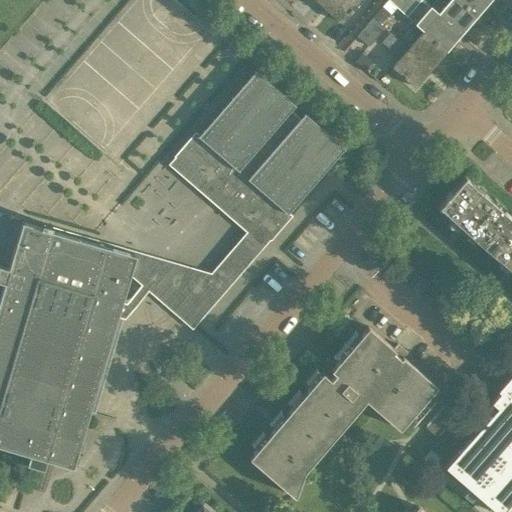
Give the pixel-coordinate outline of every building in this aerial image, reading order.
[(360,0),(329,0),(323,7),(341,23),(360,0)] [(435,0),(429,7),(460,34),(475,16),(456,0),(449,0),(445,5),(439,0),(435,0)] [(456,0),(475,16),(489,0),(456,0)] [(382,7),(373,18),(380,24),(390,13),(382,7)] [(422,32),(445,52),(460,34),(429,7),(414,24),(422,31),(422,32)] [(385,29),(380,24),(373,18),(357,37),(369,47),(385,29)] [(388,34),(429,70),(445,52),(422,32),(407,49),(389,33),(388,34)] [(391,67),(415,87),(429,70),(388,34),(381,43),(399,59),(391,67)] [(52,462),(73,468),(119,311),(130,275),(154,296),(192,329),(194,326),(269,240),(270,240),(292,216),(288,213),(344,148),(304,113),(299,118),(295,114),(290,110),(295,105),(254,70),(249,76),(197,135),(194,132),(173,156),(174,157),(168,164),(246,232),(210,273),(92,237),(54,225),(44,222),(43,226),(26,221),(12,268),(0,263),(0,280),(8,283),(0,308),(0,446),(29,455),(26,464),(30,465),(24,487),(44,493),(48,479),(40,477),(46,458),(52,460),(52,462)] [(511,216),(463,174),(436,205),(459,224),(455,227),(459,231),(463,234),(467,231),(509,267),(506,271),(510,274),(511,276),(511,216)] [(288,489),(283,485),(299,467),(304,471),(337,432),(365,399),(399,429),(418,406),(436,386),(402,357),(406,352),(397,344),(393,349),(367,326),(325,375),(322,372),(248,457),(287,490),(288,489)] [(511,371),(497,389),(500,392),(491,402),(497,406),(445,466),(497,511),(502,511),(511,501),(511,371)] [(453,392),(463,380),(453,372),(443,384),(453,392)] [(450,399),(450,398),(432,417),(425,426),(426,426),(427,425),(437,435),(437,436),(445,428),(462,409),(461,408),(460,409),(450,399)]
